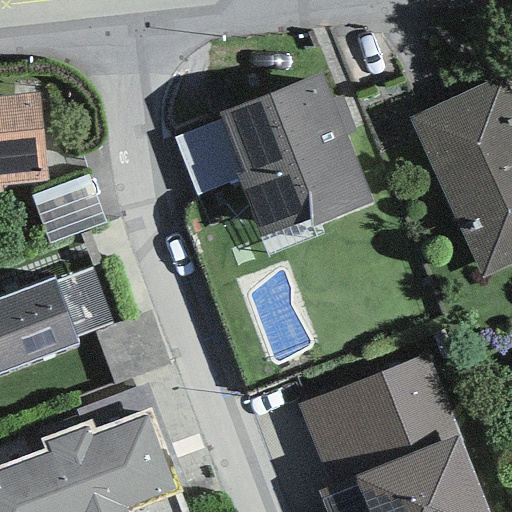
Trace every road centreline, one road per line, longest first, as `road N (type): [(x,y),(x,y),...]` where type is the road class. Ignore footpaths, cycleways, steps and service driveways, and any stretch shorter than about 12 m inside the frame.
road 1 (residential): [(122,6),(133,169),(255,511)]
road 2 (residential): [(122,6),(0,20)]
